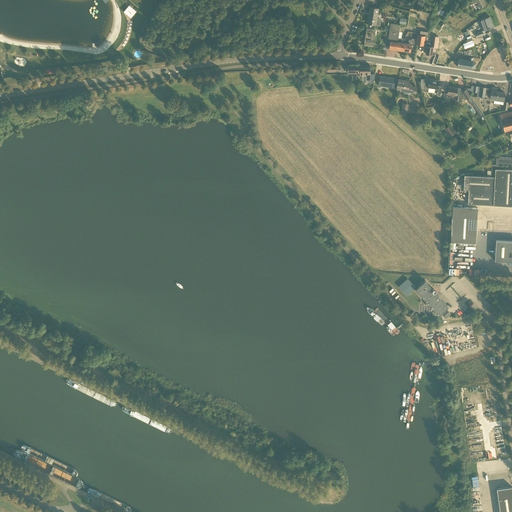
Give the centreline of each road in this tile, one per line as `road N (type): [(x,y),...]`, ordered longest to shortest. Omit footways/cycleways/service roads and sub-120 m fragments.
road 1 (track): [(152,72),(164,90),(238,115),(251,143),(392,301)]
road 2 (tertiary): [(0,96),(237,59),(338,56)]
road 3 (tertiary): [(338,56),(511,76)]
road 4 (unclassified): [(511,441),(495,321),(511,319)]
